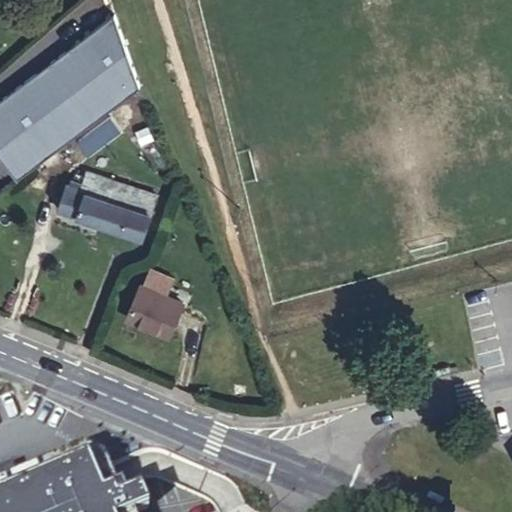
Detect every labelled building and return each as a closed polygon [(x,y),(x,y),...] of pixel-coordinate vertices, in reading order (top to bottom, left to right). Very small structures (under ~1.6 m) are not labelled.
[(140,86),(115,13),(0,101),(0,156),(17,178),(140,86)] [(121,132),(109,119),(79,143),(91,157),(121,132)] [(101,222),(116,180),(87,171),(81,190),(67,185),(59,208),(101,222)] [(158,194),(116,180),(101,222),(143,236),(158,194)] [(184,301),(141,283),(127,316),(169,334),(184,301)] [(0,511),(141,511),(149,509),(141,490),(126,497),(122,487),(104,495),(84,448),(17,476),(13,466),(0,471),(0,511)]
